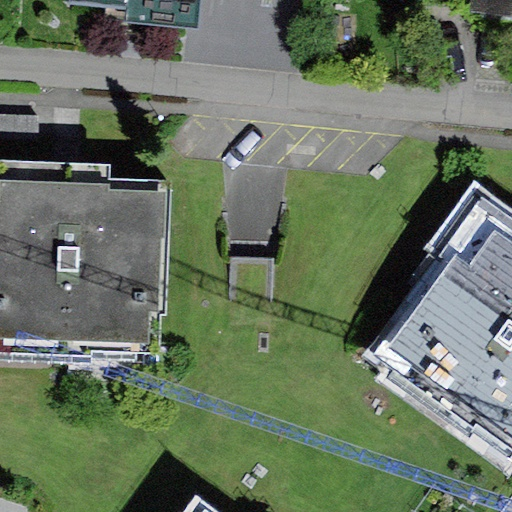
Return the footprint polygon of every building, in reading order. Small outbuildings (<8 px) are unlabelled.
[(81,0),(107,2),(106,18),(131,20),(203,26),(205,0),(81,0)] [(65,156),(0,154),(0,349),(92,352),(92,346),(160,348),(161,310),(168,310),(172,174),(112,172),(112,158),(65,156)] [(511,207),(482,186),(439,248),(446,253),(378,351),(511,444),(511,207)] [(276,257),(233,255),(230,325),(273,327),(276,257)] [(221,511),(207,502),(199,511),(221,511)]
